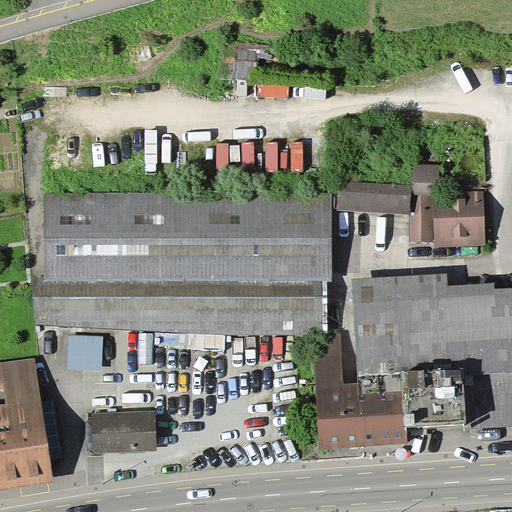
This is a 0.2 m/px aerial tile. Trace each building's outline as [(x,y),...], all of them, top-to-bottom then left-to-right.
[(434,189),(344,183),(341,210),(414,214),(413,239),(434,238),(434,189)] [(484,241),(482,194),(438,196),(440,243),(484,241)] [(329,197),(49,197),(49,278),(329,278),(329,197)] [(446,280),(357,286),(363,383),(409,380),(413,433),(511,426),(511,294),(494,296),(493,289),(447,292),(446,280)] [(322,331),(322,284),(41,283),(41,330),(322,331)] [(338,338),(318,340),(324,448),(404,444),(401,388),(342,392),(338,338)] [(10,409),(0,410),(0,484),(50,477),(33,362),(0,366),(0,384),(7,384),(10,409)] [(154,414),(96,416),(97,449),(131,448),(155,447),(154,414)]
